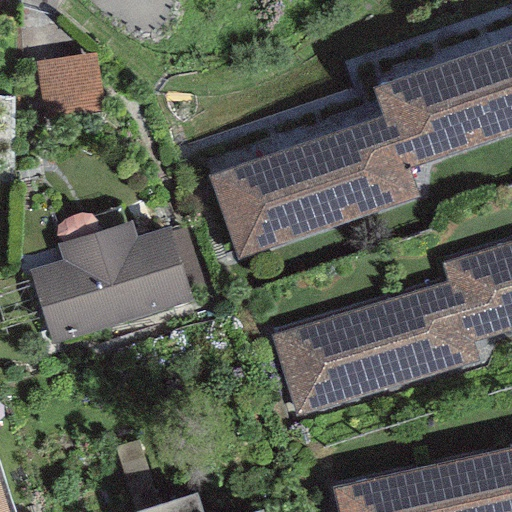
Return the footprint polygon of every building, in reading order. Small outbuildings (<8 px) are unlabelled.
[(389,165),(511,126),(511,49),(365,95),(371,114),(192,170),(214,241),(395,185),(389,165)] [(93,114),(84,63),(33,72),(43,123),(93,114)] [(55,272),(25,280),(46,352),(189,310),(166,233),(127,245),(123,233),(50,254),(55,272)] [(467,343),(511,329),(511,252),(443,274),(449,293),(270,348),(292,419),(473,363),(467,343)] [(511,511),(511,454),(327,494),(331,511),(511,511)] [(191,511),(188,502),(156,511),(191,511)]
